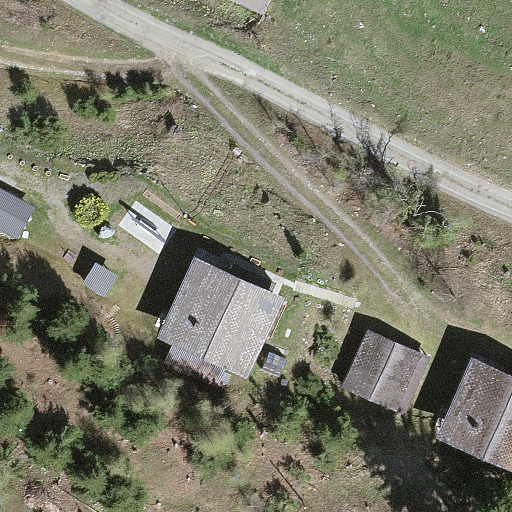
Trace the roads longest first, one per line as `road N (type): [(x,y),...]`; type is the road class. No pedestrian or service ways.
road 1 (track): [(445,333),(186,72),(186,51)]
road 2 (track): [(511,209),(279,97)]
road 3 (track): [(279,97),(84,0)]
road 4 (track): [(183,66),(76,66),(0,53)]
